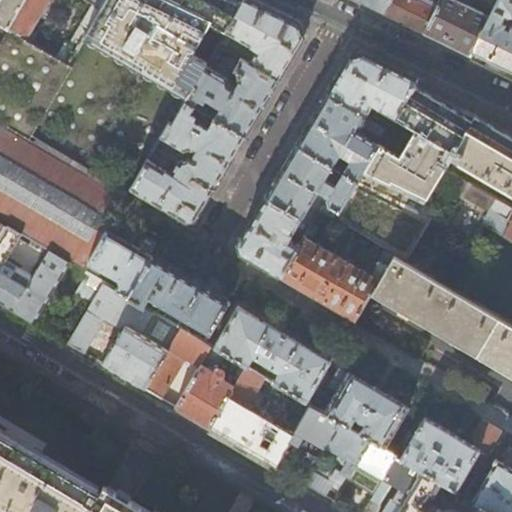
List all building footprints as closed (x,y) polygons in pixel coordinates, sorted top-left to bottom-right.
[(104,0),(100,8),(68,64),(35,44),(8,28),(0,23),(0,123),(125,197),(129,189),(150,154),(153,148),(168,122),(170,124),(185,101),(217,44),(241,4),(233,0),(104,0)] [(0,0),(0,23),(8,28),(24,0),(0,0)] [(24,0),(8,28),(35,44),(41,35),(31,30),(47,0),(86,0),(100,8),(104,0),(24,0)] [(253,0),(243,0),(241,4),(217,44),(224,49),(232,35),(250,46),(248,49),(253,52),(247,62),(277,80),(303,37),(298,22),(278,12),(253,0)] [(355,0),(360,2),(381,13),(387,0),(355,0)] [(387,0),(381,13),(402,23),(422,33),(435,7),(419,0),(387,0)] [(438,0),(435,7),(422,33),(447,44),(469,55),(496,0),(472,0),(468,7),(453,0),(438,0)] [(511,0),(496,0),(469,55),(493,67),(511,76),(511,27),(505,24),(508,17),(511,16),(511,0)] [(261,107),(277,80),(247,62),(239,58),(233,68),(238,71),(237,72),(238,82),(234,87),(227,82),(226,76),(213,68),(224,49),(217,44),(185,101),(193,106),(197,99),(203,102),(205,99),(218,107),(212,118),(244,136),(261,107)] [(362,53),(348,57),(338,73),(326,93),(363,117),(366,111),(377,117),(379,113),(391,120),(412,85),(416,79),(362,53)] [(511,208),(511,133),(500,128),(446,102),(412,85),(391,120),(385,131),(356,179),(333,218),(392,253),(404,260),(417,237),(435,247),(447,226),(419,210),(423,203),(443,167),(478,188),(511,208)] [(363,117),(326,93),(312,117),(296,145),(331,164),(339,151),(350,158),(343,172),(356,179),(385,131),(380,127),(370,144),(351,133),(354,127),(356,128),(363,117)] [(230,160),(244,136),(212,118),(206,128),(193,120),(195,117),(189,113),(193,106),(185,101),(170,124),(168,122),(153,148),(157,150),(164,139),(181,149),(189,148),(194,152),(190,158),(188,157),(180,158),(179,161),(177,160),(175,161),(172,168),(165,164),(162,168),(152,162),(155,157),(150,154),(129,189),(185,221),(194,219),(201,208),(230,160)] [(107,229),(125,197),(0,123),(0,221),(6,226),(50,251),(70,263),(83,270),(107,229)] [(331,164),(296,145),(280,171),(265,196),(301,216),(318,188),(328,193),(327,196),(329,204),(324,212),(326,215),(333,218),(356,179),(343,172),(331,164)] [(511,208),(478,188),(465,209),(456,204),(450,212),(437,204),(433,209),(423,203),(419,210),(447,226),(473,240),(483,222),(511,238),(511,208)] [(301,216),(265,196),(250,222),(237,243),(239,254),(279,277),(299,243),(290,237),(301,216)] [(299,243),(279,277),(319,300),(352,320),(370,291),(391,255),(383,251),(370,273),(311,240),(326,215),(324,212),(318,210),(299,243)] [(6,226),(0,235),(0,303),(12,311),(36,273),(32,271),(29,274),(0,256),(0,251),(9,235),(36,251),(29,263),(39,268),(50,251),(6,226)] [(107,229),(83,270),(93,276),(104,283),(128,297),(152,256),(129,243),(107,229)] [(36,273),(12,311),(33,323),(70,263),(50,251),(39,268),(36,273)] [(391,255),(370,291),(511,377),(511,324),(452,289),(404,260),(392,253),(391,255)] [(197,283),(152,256),(128,297),(144,307),(149,299),(209,334),(227,301),(197,283)] [(98,293),(104,283),(93,276),(87,286),(98,293)] [(144,307),(128,297),(104,283),(98,293),(89,307),(100,313),(123,327),(101,363),(143,388),(177,327),(171,323),(144,307)] [(100,313),(89,307),(83,317),(95,323),(100,313)] [(215,349),(246,368),(247,368),(252,358),(279,374),(273,383),(306,403),(330,362),(279,332),(239,308),(215,349)] [(95,323),(83,317),(66,343),(79,350),(95,323)] [(171,323),(177,327),(188,333),(192,327),(175,317),(171,323)] [(188,333),(177,327),(143,388),(159,398),(179,366),(194,375),(201,364),(203,361),(212,348),(188,333)] [(201,364),(194,375),(175,407),(194,418),(209,427),(246,368),(215,349),(212,348),(203,361),(209,364),(213,358),(219,361),(218,363),(228,369),(230,378),(225,375),(225,372),(217,367),(210,377),(203,372),(206,367),(201,364)] [(336,393),(327,408),(317,402),(314,408),(341,424),(326,446),(348,459),(341,472),(349,476),(370,441),(384,449),(408,409),(376,390),(338,367),(326,387),(336,393)] [(246,368),(209,427),(247,449),(274,465),(289,441),(292,436),(277,427),(274,431),(243,413),(260,383),(266,387),(270,382),(247,368),(246,368)] [(311,406),(292,436),(289,441),(298,446),(305,434),(326,446),(341,424),(314,408),(311,406)] [(401,459),(422,472),(455,491),(466,472),(474,477),(500,431),(481,419),(471,436),(472,438),(473,442),(476,445),(474,448),(450,433),(424,418),(401,459)] [(0,434),(0,511),(88,511),(100,493),(84,484),(0,434)] [(475,504),(489,511),(511,511),(511,444),(502,439),(489,462),(492,464),(485,477),(480,474),(476,480),(481,483),(477,490),(469,486),(463,496),(475,504)] [(370,441),(349,476),(334,501),(344,507),(359,481),(354,479),(357,474),(378,486),(396,456),(384,449),(370,441)] [(291,476),(304,483),(312,470),(319,459),(307,452),(291,476)] [(396,456),(378,486),(370,499),(379,505),(393,483),(400,488),(393,500),(391,499),(382,511),(397,511),(422,472),(401,459),(396,456)] [(312,470),(304,483),(319,492),(325,496),(333,482),(312,470)] [(422,472),(397,511),(489,511),(475,504),(470,511),(463,511),(461,511),(456,509),(452,507),(460,494),(455,491),(422,472)] [(104,485),(100,493),(88,511),(149,511),(142,508),(104,485)] [(374,511),(379,505),(370,499),(361,511),(374,511)]
